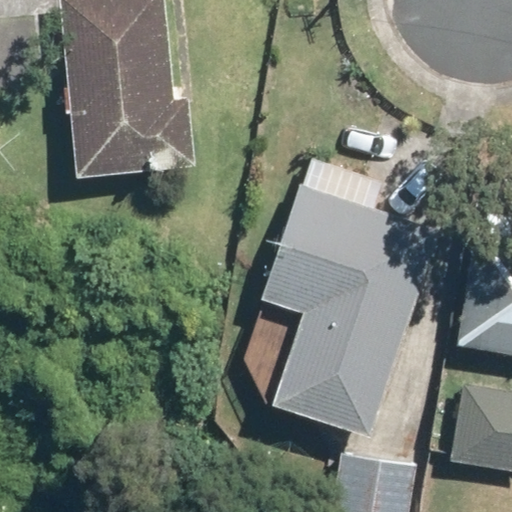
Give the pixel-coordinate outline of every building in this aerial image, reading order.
[(154,0),(56,0),(46,1),(63,184),(185,173),(179,101),(164,102),(154,0)] [(350,442),(427,231),(287,181),(243,300),(284,315),(251,406),(350,442)] [(511,240),(461,232),(443,347),(511,357),(511,240)] [(511,378),(470,375),(463,451),(511,455),(511,378)] [(412,511),(418,458),(349,452),(343,511),(412,511)]
